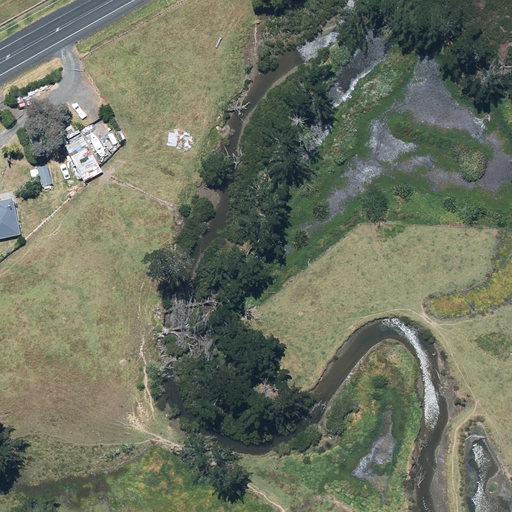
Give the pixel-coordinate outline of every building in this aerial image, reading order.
[(70,121),(62,127),(68,135),(76,130),(70,121)] [(182,132),(182,146),(193,146),(192,132),(182,132)] [(64,144),(84,180),(101,171),(81,134),(64,144)] [(36,166),(41,185),(52,182),(47,163),(36,166)] [(0,235),(20,231),(11,194),(0,196),(0,235)]
